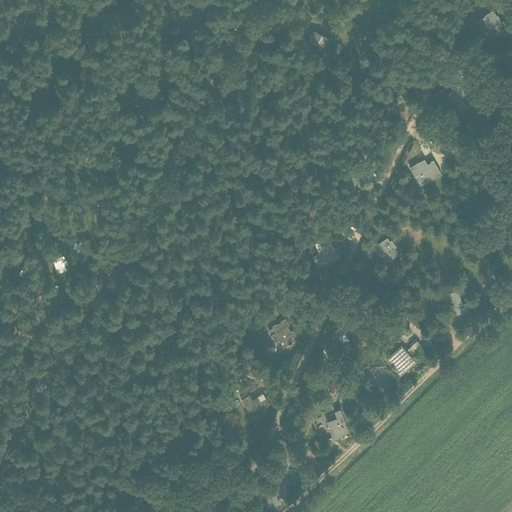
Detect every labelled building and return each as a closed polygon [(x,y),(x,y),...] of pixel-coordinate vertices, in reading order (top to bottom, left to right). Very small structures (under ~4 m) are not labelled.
[(506,28),(501,22),(492,10),(483,16),(483,15),(481,16),(482,17),(476,20),(477,21),(478,20),(484,27),(486,26),(492,37),(506,28)] [(187,15),(191,22),(198,17),(194,11),(187,15)] [(21,18),(25,25),(32,20),(28,14),(21,18)] [(441,28),(442,28),(441,26),(440,27),(435,18),(422,26),(430,38),(434,35),(435,36),(443,31),(441,28)] [(8,25),(6,35),(14,37),(17,28),(8,25)] [(511,36),(511,32),(510,29),(502,34),(506,40),(511,36)] [(313,30),(307,40),(322,48),(327,37),(313,30)] [(43,67),(50,71),(54,63),(47,60),(43,67)] [(146,88),(151,95),(158,90),(154,83),(146,88)] [(458,84),(450,91),(450,90),(448,92),(446,94),(452,102),(453,101),(459,110),(471,101),(458,84)] [(380,97),(384,104),(388,102),(394,114),(399,111),(400,113),(408,108),(407,105),(406,103),(405,103),(400,94),(395,98),(391,91),(380,97)] [(366,155),(375,157),(376,151),(375,151),(375,149),(370,148),(369,149),(367,149),(366,155)] [(468,159),(463,150),(456,154),(461,163),(468,159)] [(107,160),(111,167),(118,163),(114,156),(107,160)] [(409,167),(414,176),(421,171),(427,182),(441,174),(433,159),(430,161),(430,162),(427,164),(424,159),(418,162),(417,162),(416,163),(409,167)] [(370,180),(366,170),(347,179),(352,191),(357,189),(357,190),(359,189),(359,188),(363,187),(363,188),(372,184),(371,182),(370,180)] [(319,253),(312,257),(318,269),(325,265),(324,262),(328,260),(329,262),(338,258),(336,254),(337,254),(336,252),(335,252),(331,243),(330,244),(327,238),(319,242),(322,247),(317,249),(319,253)] [(375,246),(371,248),(377,256),(381,254),(386,261),(397,253),(386,238),(378,244),(377,243),(375,244),(375,246)] [(511,238),(501,244),(506,256),(511,253),(511,238)] [(481,276),(488,272),(482,262),(475,266),(481,276)] [(14,265),(10,272),(18,278),(23,271),(14,265)] [(463,308),(469,306),(467,302),(462,304),(459,296),(455,297),(453,291),(442,295),(450,314),(454,312),(455,314),(464,311),(463,308)] [(424,310),(417,318),(423,323),(430,315),(424,310)] [(361,330),(351,316),(342,322),(342,321),(340,323),(338,325),(339,326),(333,331),(338,337),(345,332),(350,339),(361,330)] [(292,343),(291,342),(294,340),(292,335),(295,333),(293,330),(292,330),(291,330),(290,331),(287,326),(289,324),(285,318),(280,321),(280,322),(277,324),(277,323),(272,326),(272,327),(268,330),(271,334),(271,335),(275,342),(281,338),(286,345),(288,344),(289,344),(292,343)] [(417,339),(409,347),(413,351),(421,344),(417,339)] [(413,359),(411,357),(410,355),(409,355),(401,346),(386,359),(393,367),(396,364),(402,372),(410,365),(408,363),(413,359)] [(337,394),(342,382),(333,378),(328,390),(337,394)] [(265,408),(264,406),(268,403),(265,398),(260,401),(258,397),(252,401),(246,392),(239,396),(252,417),(257,414),(258,415),(266,410),(264,408),(265,408)] [(327,422),(333,439),(342,435),(342,434),(348,431),(339,409),(333,411),(336,418),(327,422)] [(314,440),(314,448),(322,449),(322,441),(314,440)] [(305,449),(301,457),(317,464),(321,456),(305,449)] [(208,465),(200,468),(202,473),(210,470),(208,465)] [(223,488),(232,485),(232,484),(231,482),(231,483),(226,473),(213,479),(210,472),(202,475),(207,486),(214,482),(219,492),(224,490),(223,488)] [(279,499),(278,498),(283,495),(279,485),(268,490),(266,487),(258,490),(266,509),(267,509),(266,508),(279,502),(279,501),(279,499)]
